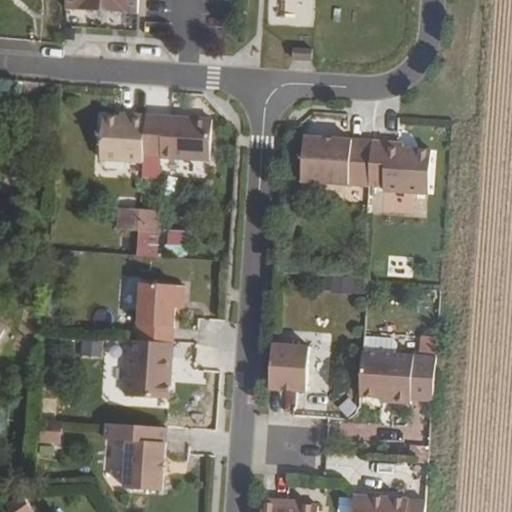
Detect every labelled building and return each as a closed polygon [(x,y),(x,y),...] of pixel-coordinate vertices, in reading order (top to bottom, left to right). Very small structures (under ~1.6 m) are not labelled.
[(64,0),(64,9),(89,11),(89,7),(101,8),(113,9),(112,13),(137,15),(137,0),(64,0)] [(311,51),(292,50),(291,60),(310,62),(311,51)] [(128,120),(102,118),(100,160),(142,163),(142,155),(145,117),(128,116),(128,120)] [(170,118),(145,117),(142,155),(160,156),(160,159),(210,162),(212,121),(170,118)] [(322,139),(304,137),(301,182),(368,187),(368,186),(371,142),(346,140),(333,140),(333,143),(322,141),(322,139)] [(396,144),(371,142),(368,186),(383,187),(383,192),(428,195),(431,151),(402,149),(402,145),(396,144)] [(139,208),(141,187),(122,185),(120,207),(139,208)] [(159,209),(160,188),(141,187),(139,208),(159,209)] [(155,258),(159,209),(139,208),(136,257),(155,258)] [(163,255),(184,255),(184,231),(163,231),(163,255)] [(141,284),(137,342),(167,344),(172,344),(174,309),(175,302),(183,302),(185,287),(141,284)] [(433,354),(436,339),(419,335),(416,351),(433,354)] [(293,342),(272,340),(269,391),(294,393),(306,393),(309,349),(292,347),(293,342)] [(137,342),(129,341),(125,397),(168,400),(171,358),(166,357),(167,344),(137,342)] [(432,403),(435,359),(413,357),(363,353),(360,397),(380,399),(392,400),(392,404),(410,405),(410,401),(432,403)] [(167,429),(136,427),(135,442),(127,442),(124,489),(162,492),(167,429)] [(34,430),(33,443),(57,444),(58,432),(34,430)] [(407,511),(408,500),(353,497),(352,511),(407,511)] [(287,503),(262,501),(260,511),(317,511),(318,507),(289,505),(290,503),(287,503)]
